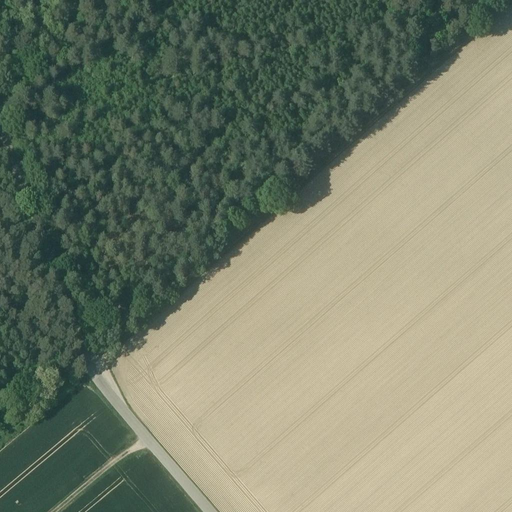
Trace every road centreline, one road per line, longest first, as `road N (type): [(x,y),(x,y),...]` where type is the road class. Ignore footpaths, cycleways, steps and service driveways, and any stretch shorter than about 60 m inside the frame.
road 1 (track): [(443,68),(91,372)]
road 2 (residential): [(211,511),(91,372),(0,114)]
